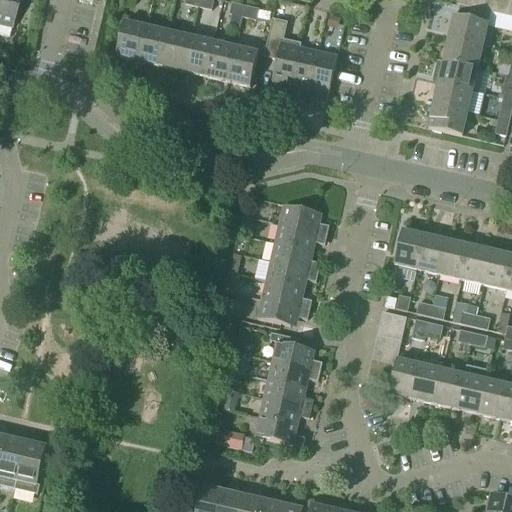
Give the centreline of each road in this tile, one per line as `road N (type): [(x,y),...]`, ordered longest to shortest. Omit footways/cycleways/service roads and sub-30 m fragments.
road 1 (residential): [(511,475),(471,465),(427,470),(392,488),(361,465),(345,389),(363,318),(353,287),(377,169)]
road 2 (unclassified): [(350,163),(286,149),(189,163),(40,93)]
road 3 (residential): [(0,248),(15,186),(2,138),(9,84)]
road 4 (residential): [(384,0),(350,163)]
road 5 (unclassified): [(511,200),(377,169)]
